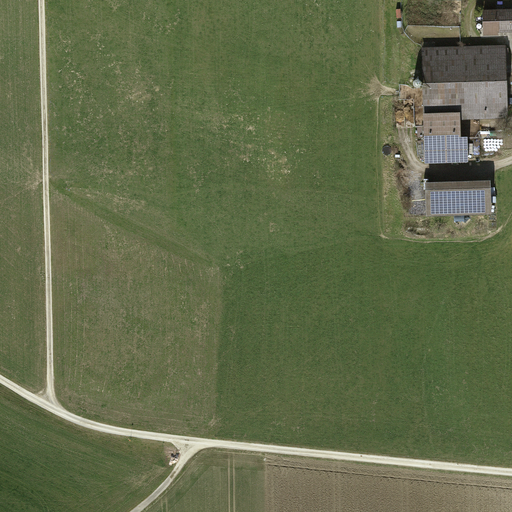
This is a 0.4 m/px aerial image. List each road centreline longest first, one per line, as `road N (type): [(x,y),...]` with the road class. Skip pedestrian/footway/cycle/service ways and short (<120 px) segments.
road 1 (track): [(135,511),(174,475),(194,440),(511,471)]
road 2 (track): [(39,0),(51,408)]
road 3 (track): [(0,378),(85,422),(194,440)]
